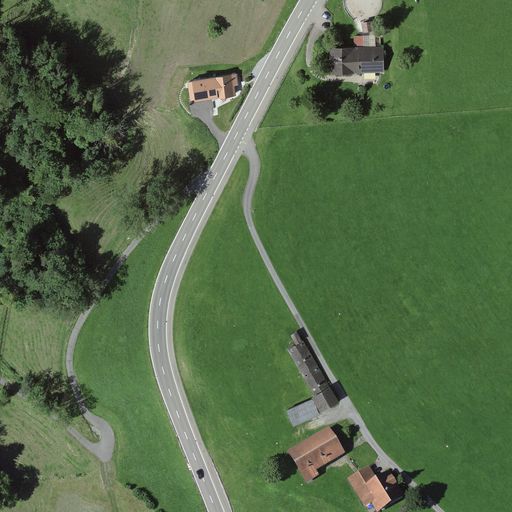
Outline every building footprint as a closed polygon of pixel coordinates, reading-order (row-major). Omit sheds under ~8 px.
[(355,48),(329,49),(330,74),(384,72),(383,46),(364,47),(364,36),(354,37),(355,48)] [(237,75),(192,81),(196,107),(204,106),(203,100),(236,96),(234,87),(238,86),(237,75)] [(296,345),(287,350),(313,395),(311,396),(312,399),(321,412),(339,401),(299,331),(290,336),(296,345)] [(312,399),(287,409),(294,425),(319,415),(312,399)] [(328,428),(285,453),(304,485),(318,477),(315,473),(344,456),(328,428)] [(369,468),(347,481),(364,510),(371,505),(375,511),(381,511),(405,498),(390,473),(377,480),(369,468)]
